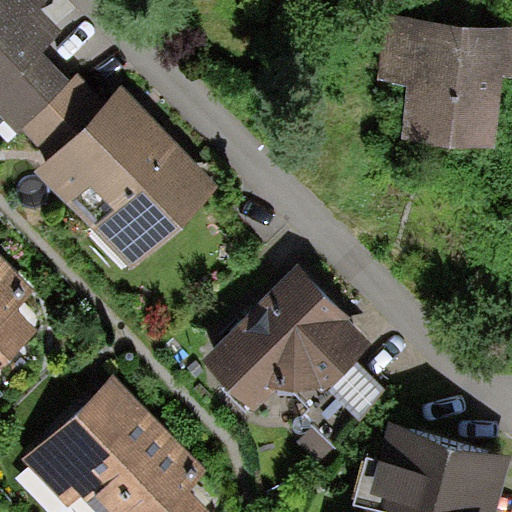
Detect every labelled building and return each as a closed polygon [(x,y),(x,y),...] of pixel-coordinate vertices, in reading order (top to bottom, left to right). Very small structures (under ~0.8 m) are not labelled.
[(0,0),(0,111),(2,109),(17,122),(20,118),(70,72),(41,43),(63,22),(42,0),(0,0)] [(507,63),(510,17),(388,9),(383,71),(408,73),(404,129),(493,135),(498,63),(507,63)] [(74,68),(70,72),(20,118),(44,143),(32,154),(131,259),(214,180),(112,73),(94,89),(74,68)] [(33,283),(0,246),(0,354),(36,322),(15,299),(33,283)] [(336,436),(386,373),(362,348),(380,329),(298,248),(201,345),(257,399),(283,373),(309,400),(304,405),(336,436)] [(114,365),(23,447),(68,496),(82,484),(107,511),(202,511),(214,501),(192,477),(206,465),(114,365)] [(493,511),(511,439),(390,409),(382,442),(368,439),(357,484),(366,486),(359,511),(493,511)]
